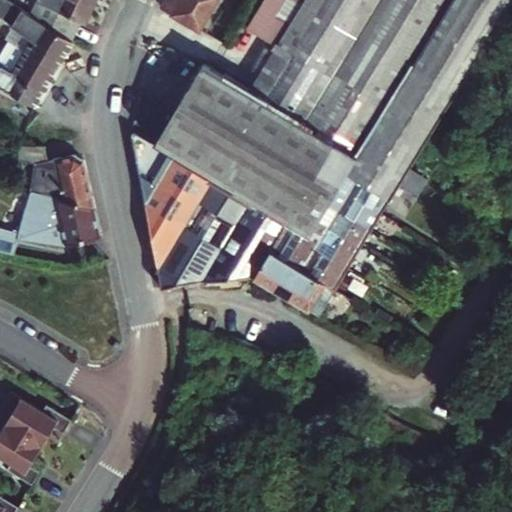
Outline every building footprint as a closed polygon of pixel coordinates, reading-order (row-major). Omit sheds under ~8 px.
[(10,41),(58,68),(76,40),(73,38),(30,11),(11,0),(0,0),(0,21),(3,17),(15,25),(7,38),(11,40),(10,41)] [(35,0),(30,11),(73,38),(81,19),(86,20),(94,0),(35,0)] [(163,0),(161,5),(198,28),(215,0),(163,0)] [(298,0),(262,0),(246,28),(271,43),(298,0)] [(304,0),(279,41),(328,71),(333,74),(377,0),(304,0)] [(509,4),(501,0),(377,0),(333,74),(328,71),(300,117),(336,139),(359,153),(348,170),(391,197),(509,4)] [(0,67),(0,82),(36,105),(58,68),(10,41),(0,57),(0,59),(5,62),(4,64),(2,64),(0,67)] [(279,41),(251,87),(300,117),(328,71),(279,41)] [(213,177),(250,199),(287,221),(336,139),(300,117),(251,87),(225,72),(224,73),(202,63),(154,143),(213,177)] [(163,262),(213,177),(154,143),(133,130),(142,187),(157,264),(163,262)] [(287,221),(254,276),(319,315),(391,197),(348,170),(359,153),(336,139),(287,221)] [(30,190),(56,197),(95,207),(84,158),(74,153),(65,155),(47,159),(44,146),(20,149),(20,165),(34,162),(30,190)] [(250,199),(213,177),(163,262),(157,264),(161,287),(201,282),(250,199)] [(30,190),(25,210),(19,236),(68,242),(102,234),(95,207),(56,197),(30,190)] [(201,282),(254,276),(287,221),(250,199),(201,282)] [(0,230),(0,253),(13,256),(19,236),(0,230)] [(13,391),(0,412),(0,417),(46,445),(57,427),(67,432),(75,419),(49,403),(45,410),(13,391)] [(34,464),(46,445),(0,417),(0,453),(14,462),(10,468),(35,484),(44,470),(34,464)] [(0,511),(18,511),(22,506),(0,492),(0,511)]
